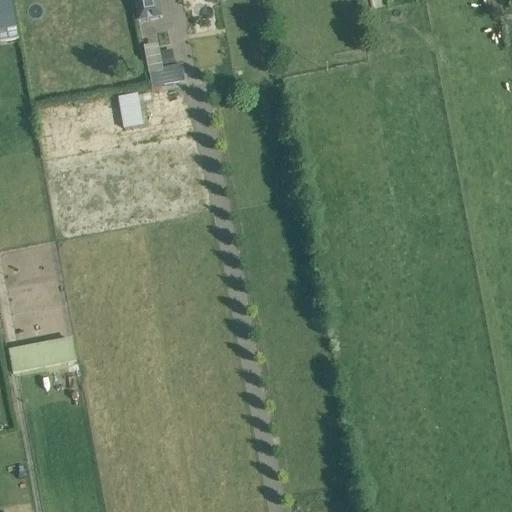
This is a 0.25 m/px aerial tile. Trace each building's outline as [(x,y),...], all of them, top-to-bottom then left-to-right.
[(134,0),(138,23),(162,18),(158,0),(134,0)] [(172,52),(160,54),(160,57),(162,70),(175,68),(172,52)] [(152,89),(185,83),(182,66),(175,67),(175,68),(162,70),(149,72),(152,89)] [(140,94),(120,98),(127,129),(147,125),(140,94)] [(13,375),(77,362),(73,339),(8,352),(13,375)]
